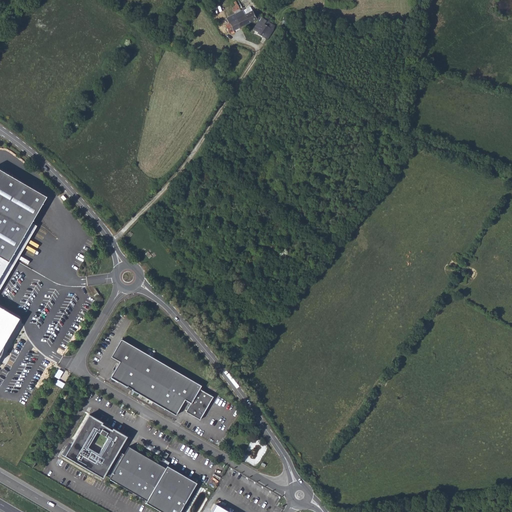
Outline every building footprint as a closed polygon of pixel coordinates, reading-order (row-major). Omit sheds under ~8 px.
[(212,5),(217,13),(223,10),(218,1),(212,5)] [(258,33),(262,37),(267,39),(273,30),(275,24),(270,22),(271,18),(267,16),(264,19),(260,16),(258,12),(254,14),(252,11),(250,12),(245,14),(243,10),(241,11),(238,13),(244,25),(257,19),(258,20),(256,26),(260,29),(258,33)] [(229,23),(225,25),(229,33),(244,25),(238,13),(235,15),(234,14),(226,18),(229,23)] [(283,23),(293,27),(295,21),(285,18),(283,23)] [(16,182),(0,172),(0,344),(13,322),(11,318),(0,311),(0,270),(27,224),(42,197),(16,182)] [(0,281),(32,226),(27,224),(0,270),(0,281)] [(151,248),(156,253),(162,248),(157,243),(151,248)] [(201,386),(121,339),(111,357),(119,361),(110,377),(127,387),(127,386),(132,389),(132,390),(175,415),(185,399),(190,403),(185,412),(200,420),(213,397),(199,389),(201,386)] [(102,423),(88,415),(66,453),(63,451),(61,454),(102,478),(104,475),(110,478),(109,479),(147,501),(145,503),(161,511),(179,511),(196,483),(167,466),(166,468),(161,465),(128,446),(124,454),(122,457),(116,454),(118,451),(126,437),(113,429),(112,430),(101,424),(102,423)] [(162,457),(159,463),(166,467),(168,462),(165,461),(166,459),(162,457)]
